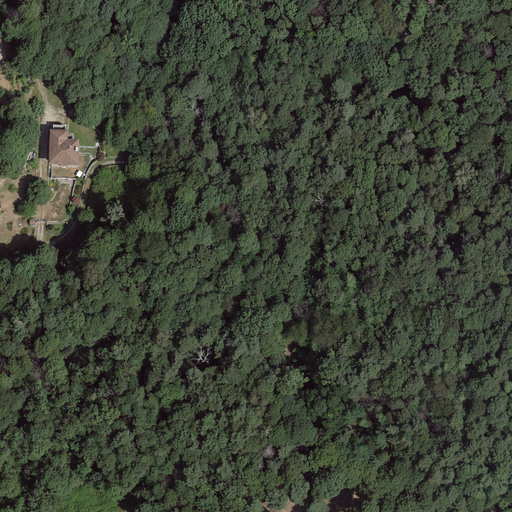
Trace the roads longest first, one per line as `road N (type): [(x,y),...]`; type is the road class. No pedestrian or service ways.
road 1 (track): [(38,246),(70,230),(90,172),(104,161),(178,166),(231,149),(279,148),(339,165)]
road 2 (track): [(339,165),(511,250)]
